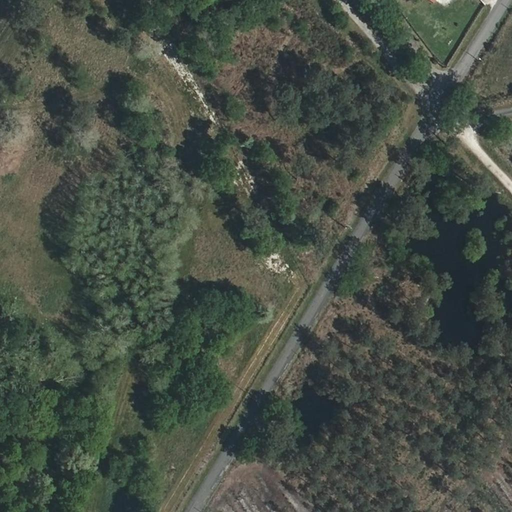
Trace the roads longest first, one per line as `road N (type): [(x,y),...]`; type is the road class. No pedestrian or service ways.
road 1 (unclassified): [(199,511),(436,115)]
road 2 (unclassified): [(436,115),(503,0)]
